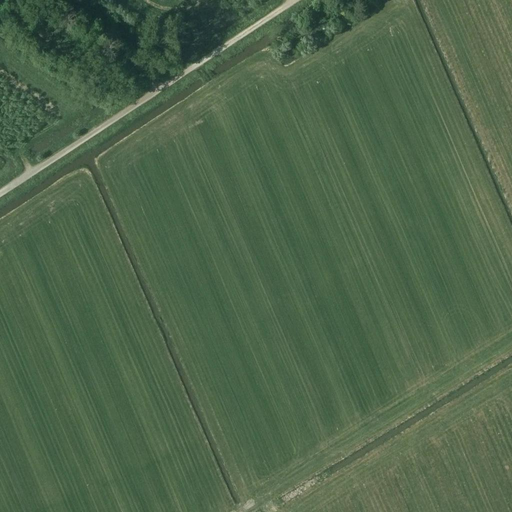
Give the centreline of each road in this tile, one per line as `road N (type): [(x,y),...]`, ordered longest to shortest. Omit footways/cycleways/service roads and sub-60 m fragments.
road 1 (track): [(0,195),(296,0)]
road 2 (track): [(511,345),(238,511)]
